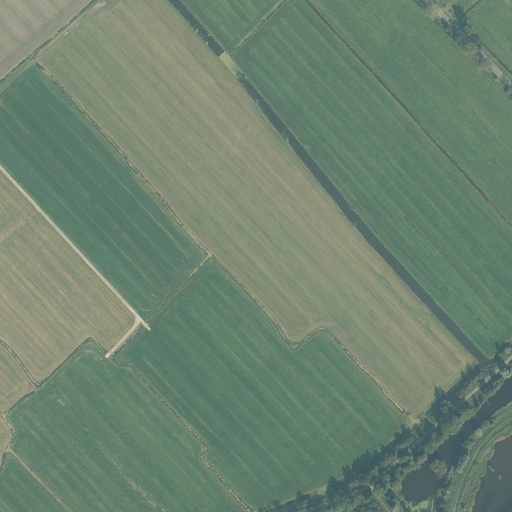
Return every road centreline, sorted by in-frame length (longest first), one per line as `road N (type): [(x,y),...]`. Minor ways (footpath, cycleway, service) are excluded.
road 1 (track): [(0,166),(137,318),(106,357)]
road 2 (unclassified): [(511,88),(425,0)]
